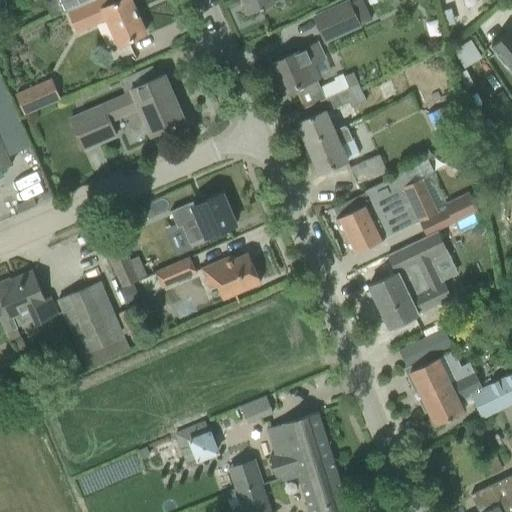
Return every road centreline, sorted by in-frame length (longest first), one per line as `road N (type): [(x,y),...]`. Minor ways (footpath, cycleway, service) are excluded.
road 1 (unclassified): [(418,511),(258,132)]
road 2 (residential): [(0,243),(258,132)]
road 3 (unclassified): [(258,132),(198,0)]
